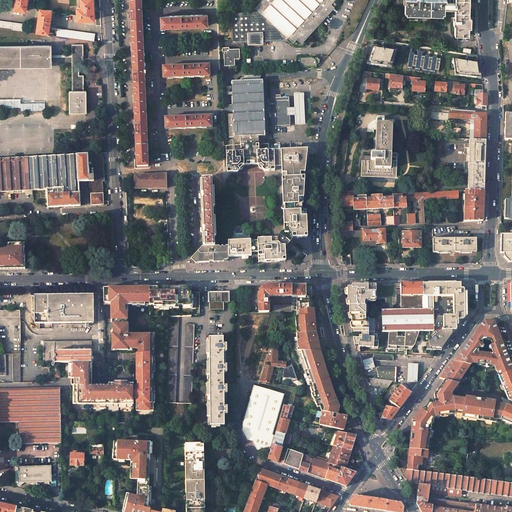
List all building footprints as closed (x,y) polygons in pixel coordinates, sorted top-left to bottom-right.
[(15,0),(14,9),(26,11),(27,0),(15,0)] [(93,0),(80,0),(80,8),(77,8),(77,21),(94,20),(94,9),(93,0)] [(267,41),(289,40),(289,37),(295,42),(297,39),(302,43),(336,7),(331,2),(333,1),(333,0),(261,0),(261,1),(260,0),(257,0),(247,12),(232,13),(232,31),(223,32),(224,39),(233,39),(233,43),(251,42),(252,46),(267,45),(267,41)] [(404,0),(404,12),(446,14),(446,9),(446,3),(446,0),(404,0)] [(469,0),(454,0),(455,3),(455,9),(455,19),(453,19),(453,25),(454,25),(454,35),(468,35),(469,0)] [(141,4),(130,5),(131,28),(142,27),(141,4)] [(51,10),(40,9),(38,20),(37,32),(48,34),(51,10)] [(207,14),(184,15),(184,27),(207,26),(207,14)] [(184,15),(160,16),(161,28),(184,27),(184,15)] [(26,24),(0,20),(0,28),(25,32),(26,24)] [(142,27),(131,28),(132,51),(143,51),(142,27)] [(94,34),(58,29),(57,36),(94,41),(94,34)] [(467,54),(374,38),(372,46),(466,61),(467,54)] [(0,65),(51,65),(51,46),(27,46),(0,45),(0,65)] [(83,45),(72,45),(71,62),(72,91),(83,91),(83,75),(79,75),(79,67),(83,67),(83,45)] [(224,53),(225,67),(235,67),(235,61),(240,60),(240,54),(238,54),(238,50),(229,51),(229,49),(223,49),(223,53),(224,53)] [(377,53),(370,50),(364,71),(372,72),(373,67),(377,53)] [(143,51),(132,51),(133,74),(144,74),(144,75),(146,75),(146,72),(144,72),(143,51)] [(299,67),(316,67),(316,64),(318,64),(320,62),(319,59),(318,58),(315,58),(314,59),(312,57),(299,57),(299,67)] [(452,69),(386,58),(385,66),(451,76),(452,69)] [(209,65),(186,66),(186,78),(210,77),(209,65)] [(186,66),(163,67),(163,78),(186,78),(186,66)] [(144,74),(133,74),(134,97),(145,97),(144,74)] [(402,79),(390,78),(389,88),(390,88),(390,89),(395,90),(395,88),(401,89),(402,79)] [(369,79),(367,79),(367,81),(366,89),(378,90),(379,80),(369,79)] [(239,81),(231,82),(232,96),(231,96),(231,99),(233,100),(233,101),(232,103),(232,106),(231,109),(231,110),(231,112),(231,115),(228,115),(229,145),(265,144),(265,131),(263,131),(263,129),(264,125),(264,123),(265,119),(265,117),(265,111),(265,108),(264,105),(263,102),(262,99),(262,97),(262,95),(263,95),(262,80),(239,81)] [(413,81),(412,81),(412,91),(424,92),(425,82),(418,82),(413,81)] [(446,84),(435,83),(435,87),(434,91),(446,92),(450,92),(450,88),(451,81),(446,81),(446,84)] [(453,94),(463,95),(464,86),(459,85),(459,82),(451,81),(450,88),(454,88),(453,94)] [(486,106),(486,95),(483,95),(482,95),(482,94),(483,94),(483,90),(475,89),(475,94),(478,95),(478,99),(477,99),(477,106),(486,106)] [(72,91),(70,91),(71,111),(78,111),(85,111),(85,100),(85,91),(83,91),(72,91)] [(304,125),(303,94),(299,94),(294,95),(295,109),(289,109),(290,117),(295,117),(296,126),(304,125)] [(280,95),(275,95),(277,126),(290,125),(290,117),(289,109),(289,97),(280,97),(280,95)] [(145,97),(134,97),(135,120),(146,120),(145,97)] [(0,108),(9,108),(8,100),(0,100),(0,108)] [(9,108),(20,108),(20,100),(8,100),(8,103),(9,108)] [(446,110),(434,109),(434,117),(446,118),(446,110)] [(475,112),(450,110),(450,118),(474,119),(475,114),(475,112)] [(486,114),(475,114),(474,119),(474,140),(485,141),(486,114)] [(200,117),(188,117),(188,128),(212,127),(211,121),(211,116),(200,117)] [(172,118),(165,118),(165,129),(188,128),(188,117),(172,118)] [(146,120),(135,120),(135,143),(147,143),(146,120)] [(392,123),(376,122),(375,152),(371,152),(371,158),(371,160),(375,160),(375,168),(391,168),(391,160),(392,123)] [(469,140),(469,141),(469,144),(469,148),(468,186),(468,190),(484,190),(485,141),(474,140),(474,141),(469,140)] [(147,143),(135,143),(137,167),(148,166),(147,143)] [(257,165),(261,168),(271,168),(271,164),(274,164),(274,150),(269,150),(269,144),(265,144),(229,145),(226,145),(227,166),(230,166),(230,169),(240,169),(244,165),(244,158),(257,158),(257,165)] [(301,152),(303,156),(303,157),(307,158),(308,148),(298,149),(299,152),(301,152)] [(274,150),(274,164),(274,167),(281,167),(281,173),(282,173),(283,177),(302,177),(303,172),(305,172),(307,158),(303,157),(303,156),(301,152),(299,152),(298,149),(274,150)] [(102,153),(56,156),(58,207),(80,206),(79,182),(89,181),(90,194),(91,194),(103,193),(102,181),(104,181),(103,164),(102,153)] [(54,156),(29,158),(31,190),(46,189),(47,189),(48,207),(58,207),(56,156),(54,156)] [(371,158),(361,157),(361,176),(395,177),(396,161),(391,160),(391,168),(375,168),(375,160),(371,160),(371,158)] [(0,159),(0,191),(31,190),(29,158),(0,159)] [(166,174),(135,175),(134,189),(166,188),(166,174)] [(285,205),(303,204),(305,177),(302,177),(283,177),(282,178),(282,192),(285,193),(285,196),(282,197),(283,202),(284,202),(285,205)] [(201,198),(202,213),(215,212),(214,188),(212,188),(212,178),(200,179),(201,193),(200,194),(200,196),(200,198),(201,198)] [(464,208),(473,208),(473,206),(483,206),(484,190),(468,190),(465,190),(464,208)] [(459,191),(423,193),(423,200),(459,199),(459,191)] [(103,193),(91,194),(91,205),(99,205),(103,205),(103,201),(103,193)] [(423,193),(406,194),(406,197),(406,201),(419,200),(423,200),(423,193)] [(353,197),(342,197),(342,207),(353,206),(353,200),(353,197)] [(406,197),(392,198),(393,208),(406,207),(406,201),(406,197)] [(379,199),(380,209),(382,209),(393,208),(392,198),(382,199),(379,199)] [(371,199),(366,200),(366,209),(380,209),(379,199),(371,199)] [(358,200),(353,200),(353,206),(354,210),(366,209),(366,200),(358,200)] [(473,208),(464,208),(463,222),(483,221),(483,206),(473,206),(473,208)] [(284,225),(284,229),(286,229),(286,235),(290,238),(294,238),(300,238),(300,231),(307,231),(306,217),(303,214),(303,211),(285,211),(285,215),(283,216),(283,220),(286,221),(286,223),(284,225)] [(215,212),(202,213),(202,227),(201,228),(201,230),(201,232),(203,232),(203,247),(215,246),(214,237),(216,237),(215,212)] [(380,214),(367,214),(368,226),(381,226),(380,214)] [(344,222),(341,222),(341,232),(352,231),(352,222),(344,222)] [(385,229),(376,230),(376,241),(376,244),(379,244),(379,243),(385,243),(385,229)] [(235,233),(235,231),(229,231),(229,240),(228,240),(228,245),(228,256),(232,256),(238,256),(246,255),(249,255),(250,255),(251,254),(250,240),(250,239),(249,239),(249,230),(243,231),(243,233),(235,233)] [(376,230),(362,230),(362,237),(363,242),(376,241),(376,230)] [(290,238),(286,235),(283,232),(281,235),(291,245),(292,245),(294,242),(294,238),(290,238)] [(421,248),(421,232),(402,232),(402,248),(421,248)] [(511,263),(511,232),(508,232),(508,236),(500,236),(499,254),(501,254),(501,258),(507,263),(511,263)] [(291,245),(281,235),(278,238),(282,241),(285,244),(285,248),(288,248),(291,245)] [(476,238),(433,239),(433,251),(433,253),(476,252),(476,238)] [(264,262),(270,262),(280,261),(280,255),(285,255),(285,248),(285,244),(282,241),(275,242),(275,239),(270,239),(269,241),(267,241),(265,239),(260,239),(260,241),(257,242),(258,258),(258,259),(264,259),(264,262)] [(316,276),(319,310),(316,313),(318,330),(344,326),(342,319),(341,310),(339,307),(335,268),(336,266),(342,266),(342,255),(336,255),(336,242),(316,243),(300,262),(316,276)] [(25,244),(9,245),(9,248),(8,248),(8,250),(0,250),(0,269),(26,269),(26,255),(24,255),(24,248),(25,248),(25,244)] [(228,256),(228,245),(226,245),(224,247),(222,245),(220,248),(218,246),(215,246),(203,247),(202,247),(192,259),(198,263),(209,262),(209,261),(214,261),(214,260),(220,260),(220,259),(221,259),(221,257),(228,256)] [(460,283),(433,284),(433,296),(437,296),(453,296),(453,316),(443,316),(443,328),(442,328),(442,330),(443,330),(456,330),(461,323),(466,316),(466,289),(460,283)] [(347,294),(347,302),(349,302),(349,306),(349,314),(351,314),(351,323),(353,323),(353,325),(353,333),(361,333),(368,332),(368,319),(365,319),(365,313),(366,313),(367,313),(367,305),(366,304),(366,302),(374,301),(375,300),(375,299),(384,299),(384,302),(385,309),(393,309),(397,309),(400,309),(400,296),(400,291),(396,291),(396,284),(389,284),(386,284),(363,285),(351,285),(351,287),(349,287),(347,289),(347,294)] [(423,295),(423,284),(400,284),(400,291),(400,296),(410,295),(410,297),(413,297),(413,296),(423,295)] [(423,284),(423,297),(433,296),(433,284),(423,284)] [(292,297),(297,297),(296,317),(293,317),(292,333),(295,333),(302,333),(305,333),(308,333),(315,333),(314,320),(314,310),(313,285),(292,286),(292,296),(292,297)] [(283,286),(266,286),(266,287),(262,287),(259,290),(259,294),(258,294),(258,303),(259,313),(269,312),(269,297),(292,296),(292,286),(283,286)] [(123,288),(119,288),(114,288),(113,289),(112,289),(112,290),(111,290),(111,291),(111,292),(111,320),(112,320),(113,320),(127,320),(127,312),(125,312),(124,305),(132,305),(132,306),(137,306),(137,305),(140,305),(140,306),(144,306),(144,305),(149,305),(149,287),(145,287),(135,288),(133,288),(123,288)] [(191,287),(149,287),(149,305),(154,305),(154,306),(175,306),(175,305),(182,305),(182,306),(191,306),(191,308),(199,308),(199,293),(191,293),(191,287)] [(209,302),(224,302),(228,302),(228,293),(209,293),(209,302)] [(93,294),(34,295),(35,323),(94,323),(93,294)] [(400,296),(400,309),(423,309),(423,297),(423,295),(413,296),(413,297),(410,297),(410,295),(400,296)] [(400,332),(413,331),(419,331),(430,331),(434,331),(434,318),(435,318),(435,314),(434,314),(433,309),(433,302),(433,300),(433,296),(423,297),(423,309),(400,309),(397,309),(393,309),(385,309),(381,309),(381,310),(382,332),(389,332),(395,332),(400,332)] [(178,317),(170,317),(170,321),(168,362),(167,403),(175,403),(178,317)] [(116,350),(128,350),(128,348),(132,348),(132,349),(138,349),(138,353),(154,354),(154,337),(151,335),(128,335),(128,324),(127,324),(127,320),(113,320),(112,320),(112,324),(112,328),(112,338),(112,349),(116,349),(116,350)] [(494,321),(490,321),(485,320),(461,353),(455,362),(470,365),(471,363),(494,366),(498,375),(504,373),(511,369),(511,368),(503,346),(494,321)] [(194,325),(187,325),(184,404),(191,404),(194,334),(194,325)] [(456,330),(443,330),(443,331),(429,342),(429,345),(431,350),(441,350),(443,348),(456,330)] [(389,332),(388,349),(405,349),(405,352),(407,352),(407,349),(412,350),(416,345),(419,331),(413,331),(400,332),(395,332),(389,332)] [(359,341),(354,341),(354,343),(355,347),(378,348),(379,342),(377,342),(377,334),(375,334),(375,332),(368,332),(361,333),(361,336),(359,336),(359,338),(359,341)] [(291,346),(319,348),(319,347),(317,339),(317,338),(315,333),(308,333),(305,333),(302,333),(295,333),(292,333),(291,346)] [(217,337),(206,338),(206,386),(207,410),(207,425),(226,425),(226,414),(227,414),(227,400),(227,386),(224,386),(224,372),(227,372),(227,358),(226,344),(223,344),(223,341),(223,337),(219,337),(219,335),(217,335),(217,337)] [(92,363),(101,363),(101,355),(92,355),(92,350),(92,341),(43,342),(43,348),(43,363),(55,363),(68,363),(92,363)] [(301,360),(304,370),(309,385),(328,379),(327,376),(326,373),(320,352),(319,348),(291,346),(292,350),(296,361),(301,360)] [(277,350),(269,349),(264,366),(274,367),(285,368),(286,362),(277,361),(277,350)] [(154,373),(154,369),(154,361),(155,361),(155,357),(154,358),(154,354),(138,353),(138,357),(138,358),(136,358),(136,376),(138,376),(138,380),(138,381),(137,386),(134,386),(134,398),(136,398),(136,407),(139,407),(139,410),(150,410),(150,408),(153,408),(153,403),(154,403),(154,399),(153,399),(153,398),(154,391),(154,387),(153,388),(153,380),(154,373)] [(369,359),(363,361),(366,370),(371,368),(375,367),(373,363),(372,358),(369,359)] [(455,362),(452,361),(445,370),(439,378),(444,380),(445,379),(447,380),(450,381),(458,383),(470,365),(455,362)] [(72,379),(92,378),(92,363),(68,363),(68,373),(71,373),(72,379)] [(418,364),(408,364),(408,382),(417,382),(418,364)] [(274,367),(264,366),(260,382),(269,383),(274,367)] [(376,369),(379,380),(392,381),(395,381),(396,378),(397,378),(398,367),(378,367),(378,368),(376,369)] [(498,375),(508,400),(511,401),(511,405),(511,407),(506,405),(502,415),(500,419),(502,420),(504,421),(508,422),(511,423),(511,369),(504,373),(498,375)] [(379,380),(369,378),(371,386),(387,388),(392,381),(379,380)] [(322,412),(326,412),(335,414),(336,414),(337,414),(338,410),(339,407),(336,399),(334,395),(333,394),(332,390),(331,386),(328,379),(309,385),(311,389),(313,388),(314,391),(316,396),(315,397),(314,398),(317,406),(317,407),(319,407),(320,407),(321,412),(322,412)] [(447,414),(455,412),(463,414),(462,417),(468,418),(468,415),(477,417),(486,418),(486,421),(492,421),(492,418),(497,419),(497,418),(500,419),(502,415),(506,405),(502,403),(501,404),(495,403),(495,401),(490,400),(489,402),(484,401),(476,400),(471,399),(471,397),(465,396),(465,398),(455,397),(453,396),(452,394),(452,391),(458,383),(450,381),(447,380),(445,379),(444,380),(439,387),(437,389),(436,391),(434,394),(434,395),(434,397),(435,400),(429,401),(423,409),(423,410),(421,408),(412,420),(412,427),(411,432),(409,449),(428,451),(429,438),(430,438),(431,430),(432,424),(432,420),(434,418),(436,415),(447,413),(447,414)] [(76,406),(100,406),(100,403),(107,402),(114,402),(114,406),(127,405),(126,401),(133,401),(134,398),(134,386),(134,384),(126,384),(116,384),(113,384),(113,386),(110,386),(92,386),(89,386),(89,385),(74,385),(74,395),(73,395),(73,399),(76,399),(76,406)] [(411,393),(400,385),(395,391),(392,394),(393,395),(388,401),(399,409),(405,400),(411,393)] [(285,395),(254,386),(242,427),(243,427),(242,432),(248,442),(254,444),(257,450),(269,454),(274,436),(273,436),(285,395)] [(39,388),(0,389),(0,422),(19,422),(19,444),(61,443),(61,423),(60,388),(39,388)] [(292,407),(283,405),(275,432),(286,434),(294,407),(292,407)] [(399,409),(386,406),(381,418),(391,420),(395,414),(399,409)] [(326,412),(322,412),(320,424),(319,425),(320,425),(344,430),(347,417),(347,416),(345,416),(337,414),(336,414),(335,420),(333,420),(331,419),(332,416),(333,416),(334,416),(335,414),(326,412)] [(346,433),(338,431),(333,446),(342,448),(346,433)] [(286,434),(275,432),(272,444),(282,448),(286,434)] [(356,435),(346,433),(342,448),(351,450),(355,439),(356,435)] [(138,479),(137,496),(126,494),(122,511),(157,511),(155,511),(156,499),(151,498),(148,498),(148,486),(149,477),(148,477),(148,468),(149,468),(149,460),(149,454),(150,442),(127,441),(127,442),(113,442),(113,459),(126,460),(126,459),(133,459),(133,479),(138,479)] [(204,511),(203,443),(185,443),(186,511),(204,511)] [(103,444),(90,444),(90,454),(103,454),(103,448),(103,444)] [(282,448),(272,444),(269,453),(268,459),(278,462),(282,448)] [(342,448),(333,446),(328,463),(330,464),(336,466),(342,448)] [(351,450),(342,448),(336,466),(342,467),(344,468),(346,469),(346,468),(346,466),(351,450)] [(283,464),(307,473),(311,457),(287,449),(286,453),(284,460),(284,462),(283,464)] [(428,451),(409,449),(408,455),(422,457),(427,457),(427,460),(432,461),(433,451),(428,451)] [(71,453),(70,453),(70,466),(84,466),(84,454),(71,453)] [(422,457),(408,455),(407,469),(417,471),(417,470),(418,464),(421,465),(426,465),(427,460),(427,457),(422,457)] [(319,477),(324,479),(328,468),(330,464),(328,463),(325,462),(311,457),(307,473),(319,477)] [(51,466),(19,467),(20,483),(52,482),(51,477),(52,477),(52,476),(51,476),(51,466)] [(340,472),(336,483),(338,484),(340,477),(341,477),(342,475),(344,468),(342,467),(340,472)] [(340,472),(328,468),(324,479),(336,483),(340,472)] [(342,475),(352,478),(354,475),(356,472),(354,472),(346,469),(344,468),(342,475)] [(281,477),(259,469),(243,511),(277,511),(278,509),(271,507),(270,506),(269,508),(267,508),(265,511),(261,511),(262,510),(258,509),(267,485),(277,489),(281,477)] [(417,471),(407,469),(406,480),(407,483),(415,484),(419,484),(429,486),(462,490),(468,491),(468,492),(489,495),(490,494),(511,497),(511,482),(498,481),(463,476),(431,472),(417,470),(417,471)] [(346,486),(352,478),(342,475),(341,477),(340,477),(338,484),(343,485),(346,486)] [(286,492),(294,495),(299,483),(287,479),(281,477),(277,489),(284,492),(286,492)] [(303,485),(299,483),(294,495),(304,498),(308,486),(303,485)] [(429,486),(419,484),(418,490),(417,499),(416,502),(416,504),(425,505),(425,502),(427,502),(427,501),(428,493),(429,486)] [(310,487),(308,486),(304,498),(315,502),(320,491),(310,487)] [(462,490),(429,486),(428,493),(461,497),(462,490)] [(338,497),(320,491),(315,502),(328,507),(331,508),(334,502),(338,497)] [(351,506),(370,509),(371,498),(360,496),(354,495),(352,498),(348,504),(351,506)] [(370,509),(385,511),(386,500),(371,498),(370,509)] [(466,503),(433,498),(432,506),(432,507),(464,511),(466,503)] [(397,502),(386,500),(385,511),(390,511),(402,511),(403,510),(403,507),(401,503),(397,502)] [(0,511),(16,511),(17,509),(17,507),(12,506),(6,505),(3,504),(0,503),(0,511)] [(474,511),(476,504),(466,503),(464,511),(474,511)]
